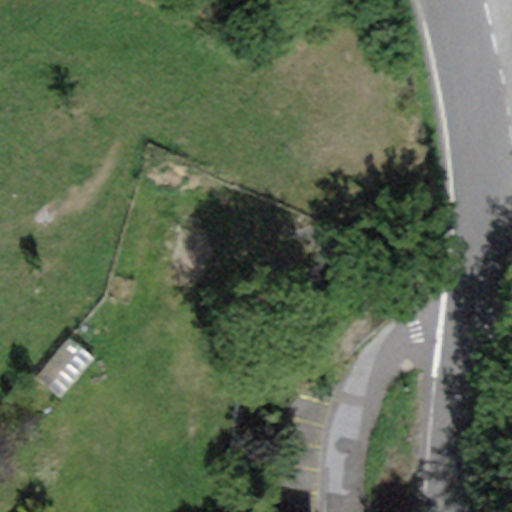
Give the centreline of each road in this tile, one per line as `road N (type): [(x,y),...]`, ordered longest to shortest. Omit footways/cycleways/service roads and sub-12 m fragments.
road 1 (tertiary): [(472,326),(481,215),(475,137),(446,0)]
road 2 (residential): [(331,511),(347,433),(387,359),(421,339),(472,326)]
road 3 (tertiary): [(449,511),(472,326)]
